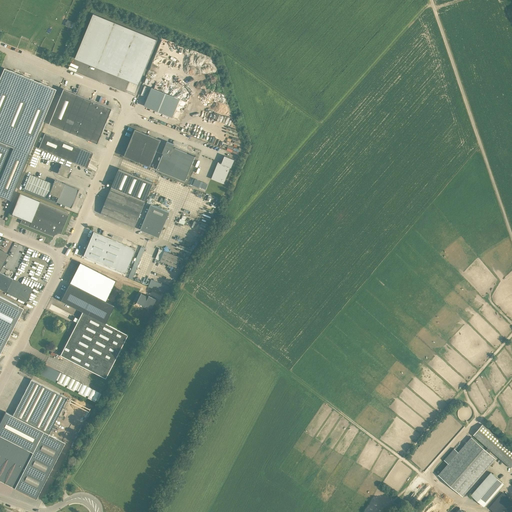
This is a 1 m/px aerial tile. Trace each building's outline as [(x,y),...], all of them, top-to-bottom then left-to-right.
[(75,58),(130,81),(134,69),(144,73),(157,40),(94,13),(75,58)] [(0,195),(11,200),(29,153),(56,89),(4,68),(0,77),(0,195)] [(180,99),(152,87),(144,106),(172,117),(180,99)] [(63,89),(48,124),(96,144),(102,130),(106,122),(105,122),(111,108),(63,89)] [(133,138),(129,148),(127,148),(124,156),(150,167),(161,140),(135,129),(131,138),(133,138)] [(93,153),(44,133),(38,148),(86,168),(93,153)] [(163,152),(163,153),(157,169),(185,181),(195,156),(196,156),(173,147),(175,144),(167,141),(163,152)] [(225,156),(222,163),(218,162),(211,179),(224,184),(231,168),(235,160),(225,156)] [(63,175),(67,166),(61,164),(58,173),(63,175)] [(72,169),(67,166),(63,175),(69,178),(72,169)] [(101,213),(135,227),(144,205),(153,183),(119,168),(101,213)] [(57,201),(58,198),(64,184),(64,183),(55,180),(53,184),(30,174),(29,177),(27,175),(22,186),(25,187),(24,188),(48,198),(57,201)] [(64,184),(58,198),(57,201),(66,205),(71,207),(78,190),(64,184)] [(40,201),(20,193),(12,213),(12,214),(13,215),(21,218),(31,222),(30,226),(54,236),(55,233),(57,233),(58,232),(60,233),(68,213),(40,201)] [(169,212),(151,204),(149,207),(140,229),(155,235),(159,237),(169,212)] [(83,256),(116,269),(125,273),(135,248),(126,245),(125,244),(93,231),(89,242),(88,244),(83,256)] [(141,245),(128,276),(132,277),(145,247),(141,245)] [(0,271),(9,254),(0,249),(0,271)] [(176,267),(180,257),(159,249),(156,258),(176,267)] [(0,288),(6,292),(6,291),(13,279),(13,278),(0,271),(0,288)] [(13,279),(6,291),(9,293),(26,302),(33,289),(15,280),(13,279)] [(150,279),(148,286),(164,292),(166,289),(169,290),(170,286),(150,279)] [(127,335),(105,323),(114,306),(70,283),(61,301),(82,312),(60,355),(105,378),(127,335)] [(143,305),(144,304),(148,296),(140,292),(138,296),(139,296),(136,302),(143,305)] [(0,352),(2,348),(23,307),(0,295),(0,352)] [(148,296),(144,304),(151,307),(154,302),(156,299),(148,295),(148,296)] [(77,393),(97,401),(101,390),(43,366),(39,375),(78,391),(77,393)] [(48,434),(67,398),(31,379),(12,415),(5,412),(0,421),(0,425),(58,455),(65,442),(48,434)] [(72,396),(69,401),(86,411),(83,416),(85,417),(91,407),(72,396)] [(471,436),(458,451),(453,448),(443,460),(447,463),(438,474),(463,497),(496,459),(489,453),(491,451),(511,468),(511,466),(511,451),(481,424),(473,434),(488,447),(486,450),(471,436)] [(58,455),(0,425),(0,480),(14,488),(32,497),(33,497),(34,497),(35,497),(36,497),(37,496),(38,495),(58,455)] [(484,506),(504,484),(491,472),(471,495),(484,506)] [(508,511),(511,508),(511,500),(502,492),(489,508),(493,511),(508,511)]
